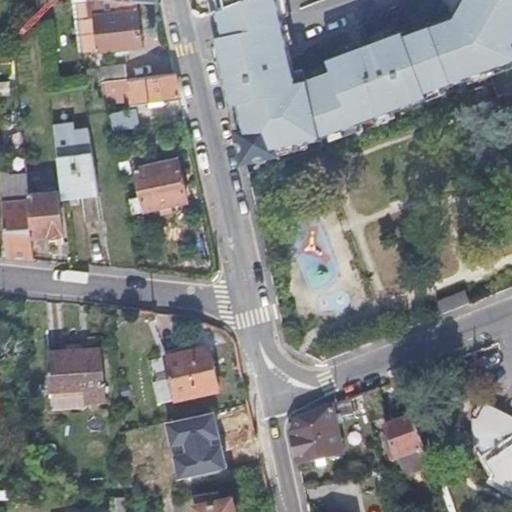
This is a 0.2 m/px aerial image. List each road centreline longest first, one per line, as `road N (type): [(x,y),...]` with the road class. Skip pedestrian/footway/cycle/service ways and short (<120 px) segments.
road 1 (residential): [(248,302),(174,0)]
road 2 (residential): [(267,405),(511,315)]
road 3 (residential): [(248,302),(0,276)]
